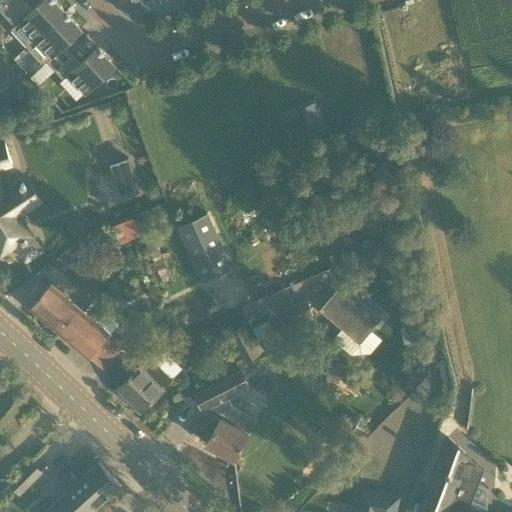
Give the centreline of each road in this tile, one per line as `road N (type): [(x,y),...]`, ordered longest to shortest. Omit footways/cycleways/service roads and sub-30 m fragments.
road 1 (unknown): [(386,0),(469,362),(461,421)]
road 2 (residential): [(317,0),(145,64),(96,0)]
road 3 (tertiary): [(181,511),(0,339)]
